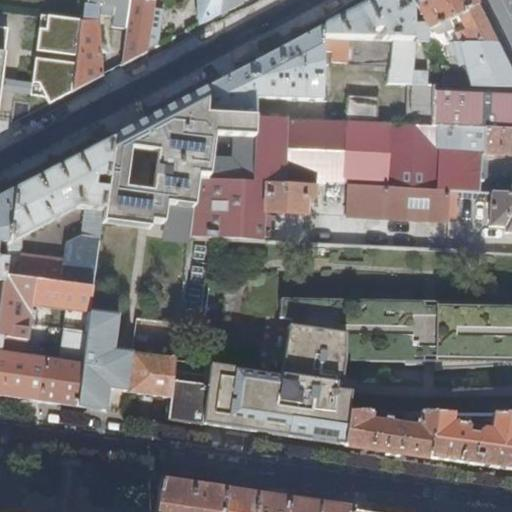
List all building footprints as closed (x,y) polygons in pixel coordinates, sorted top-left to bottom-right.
[(0,0),(0,105),(11,27),(0,25),(0,0)] [(78,63),(74,92),(103,76),(99,16),(116,18),(114,28),(129,30),(132,0),(86,0),(84,20),(79,56),(78,63)] [(132,0),(129,30),(124,65),(148,52),(155,0),(132,0)] [(223,0),(199,0),(200,25),(222,14),(223,0)] [(223,0),(222,14),(243,2),(245,1),(244,0),(223,0)] [(376,0),(348,15),(323,28),(323,38),(393,41),(391,67),(390,83),(409,83),(434,84),(456,85),(465,85),(459,77),(439,76),(438,78),(427,77),(427,72),(412,72),(415,42),(420,42),(427,42),(430,28),(458,15),(464,30),(456,33),(458,42),(452,42),(456,54),(459,65),(465,64),(471,85),(511,86),(511,73),(475,0),(376,0)] [(79,56),(84,20),(44,14),(39,50),(79,56)] [(427,42),(420,42),(421,57),(438,57),(439,58),(456,54),(452,42),(458,42),(456,33),(464,30),(458,15),(430,28),(427,42)] [(309,35),(210,88),(208,113),(257,116),(258,99),(328,101),(328,95),(324,95),(323,52),(331,52),(331,62),(346,62),(346,65),(391,67),(393,41),(323,38),(323,28),(309,35)] [(78,63),(38,58),(33,94),(48,96),(52,103),(74,92),(78,63)] [(408,124),(433,126),(434,84),(409,83),(408,124)] [(433,126),(439,126),(454,127),(456,85),(434,84),(433,126)] [(456,85),(454,127),(477,128),(479,101),(511,102),(511,86),(471,85),(465,85),(456,85)] [(158,115),(114,138),(108,178),(107,189),(99,241),(138,246),(140,247),(188,253),(189,253),(191,237),(199,177),(200,177),(207,113),(208,113),(210,88),(158,115)] [(349,96),(348,121),(378,123),(379,97),(349,96)] [(477,128),(511,130),(511,102),(479,101),(477,128)] [(257,116),(208,113),(207,113),(200,177),(253,180),(257,116)] [(257,116),(253,180),(316,183),(369,186),(436,190),(438,149),(439,126),(433,126),(408,124),(378,123),(348,121),(257,116)] [(511,154),(511,130),(477,128),(454,127),(439,126),(438,149),(484,151),(484,153),(511,154)] [(96,187),(97,180),(108,178),(114,138),(59,166),(16,189),(9,244),(8,255),(5,276),(36,279),(45,280),(94,286),(99,241),(107,189),(96,187)] [(436,190),(450,190),(481,192),(484,153),(484,151),(438,149),(436,190)] [(199,177),(191,237),(215,238),(264,240),(265,213),(306,215),(307,198),(315,199),(316,183),(253,180),(200,177),(199,177)] [(436,190),(369,186),(367,216),(449,221),(450,190),(436,190)] [(0,197),(0,301),(2,301),(5,276),(8,255),(2,254),(2,259),(0,258),(0,243),(9,244),(16,189),(0,197)] [(511,194),(492,193),(490,227),(506,228),(505,233),(511,233),(511,194)] [(215,238),(191,237),(189,253),(188,253),(180,325),(204,328),(215,238)] [(83,363),(76,407),(100,410),(117,413),(138,246),(99,241),(94,286),(88,324),(83,363)] [(188,253),(140,247),(135,282),(128,337),(141,339),(142,325),(146,325),(149,306),(167,308),(162,343),(165,344),(164,349),(170,349),(169,355),(175,356),(188,253)] [(0,314),(0,395),(55,404),(76,407),(83,363),(59,360),(1,351),(3,337),(28,340),(36,279),(5,276),(2,301),(0,314)] [(94,286),(45,280),(40,317),(65,321),(88,324),(94,286)] [(208,386),(203,423),(250,430),(256,431),(256,430),(287,434),(288,430),(294,431),(297,413),(349,413),(352,392),(337,390),(338,384),(343,385),(346,361),(406,361),(406,365),(425,365),(425,357),(436,357),(436,370),(511,366),(511,304),(434,300),(433,306),(421,306),(421,300),(346,296),(277,293),(276,313),(290,314),(289,321),(285,321),(282,379),(265,377),(266,372),(211,363),(208,386)] [(59,360),(83,363),(88,324),(65,321),(59,360)] [(128,392),(170,398),(172,381),(175,359),(134,353),(128,392)] [(170,398),(167,420),(196,425),(203,425),(203,423),(208,386),(172,381),(170,398)] [(297,413),(294,431),(307,433),(307,436),(320,438),(335,441),(335,445),(345,446),(349,413),(297,413)] [(371,413),(349,413),(345,446),(387,452),(430,459),(436,413),(404,413),(402,425),(391,424),(392,420),(385,419),(385,423),(370,421),(371,413)] [(436,413),(430,459),(474,465),(508,470),(511,470),(511,413),(488,414),(487,419),(493,420),(492,430),(484,429),(479,431),(479,435),(470,433),(471,429),(468,426),(453,423),(454,413),(436,413)] [(197,485),(162,480),(157,511),(223,511),(226,489),(197,485)] [(330,505),(226,489),(223,511),(351,511),(353,508),(330,505)]
